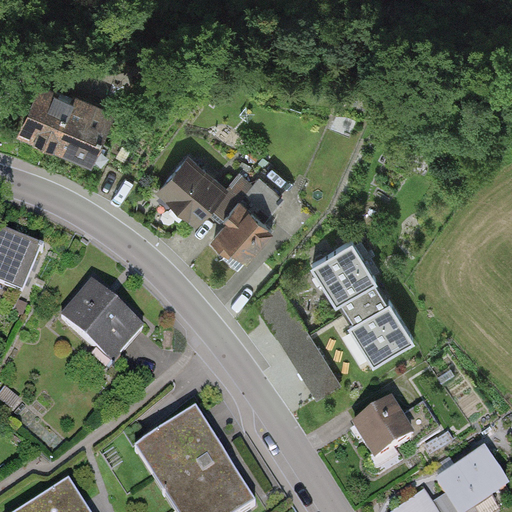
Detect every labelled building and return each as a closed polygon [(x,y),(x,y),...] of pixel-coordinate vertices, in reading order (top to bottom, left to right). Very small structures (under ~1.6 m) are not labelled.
[(90,169),(115,112),(44,81),(27,119),(19,138),(43,148),(90,169)] [(194,153),(160,191),(201,227),(235,189),(194,153)] [(253,198),(222,233),(253,260),(284,226),(253,198)] [(0,281),(24,292),(46,243),(0,222),(0,281)] [(349,299),(356,310),(389,289),(383,279),(387,276),(363,238),(321,264),(344,302),(349,299)] [(96,284),(64,320),(116,365),(147,329),(96,284)] [(284,287),(258,303),(318,400),(344,384),(284,287)] [(389,289),(356,310),(363,321),(358,324),(381,361),(423,335),(400,297),(396,300),(389,289)] [(359,431),(382,464),(425,436),(403,402),(359,431)] [(142,452),(180,511),(250,511),(260,506),(202,415),(142,452)] [(440,484),(458,511),(479,511),(511,491),(511,485),(490,451),(440,484)] [(91,511),(74,484),(29,511),(91,511)] [(438,511),(426,493),(395,511),(438,511)]
